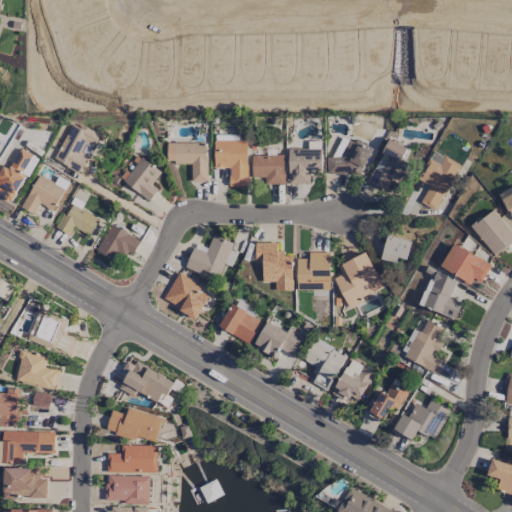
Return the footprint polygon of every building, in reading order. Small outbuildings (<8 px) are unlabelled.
[(54,159),(81,172),(99,133),(72,120),(54,159)] [(369,182),(387,190),(392,179),(403,184),(406,177),(404,176),(409,166),(402,163),(409,147),(388,138),(369,182)] [(214,167),(230,167),(229,185),(247,186),(248,140),(215,139),(214,167)] [(167,142),(167,163),(191,162),(192,181),(207,180),(207,142),(167,142)] [(327,156),(327,173),(367,171),(366,142),(344,143),(345,156),(327,156)] [(38,157),(21,148),(9,168),(6,167),(0,177),(0,194),(14,202),(38,157)] [(322,172),(322,148),(288,149),(289,183),(310,183),(310,172),(322,172)] [(285,183),(284,154),(251,155),(252,177),(265,176),(265,184),(285,183)] [(461,164),(446,155),(441,165),(430,158),(418,179),(430,185),(420,201),(435,210),(461,164)] [(158,188),(152,184),(162,170),(141,156),(123,182),(150,200),(158,188)] [(40,203),(54,210),(66,189),(39,174),(21,206),(34,214),(40,203)] [(511,185),(500,191),(511,218),(511,185)] [(55,227),(70,234),(74,226),(91,235),(100,218),(72,204),(67,214),(63,211),(55,227)] [(472,226),(495,255),(511,241),(511,231),(493,208),(472,226)] [(140,239),(112,223),(96,250),(113,260),(117,253),(128,259),(140,239)] [(193,247),(186,265),(219,278),(234,241),(214,233),(206,252),(193,247)] [(381,258),(397,262),(398,257),(406,259),(411,240),(387,234),(381,258)] [(293,289),(292,253),(278,253),(277,241),(255,242),(256,262),(262,262),(263,282),(276,281),(276,290),(293,289)] [(481,281),(491,264),(454,242),(440,266),(471,283),(474,277),(481,281)] [(330,251),(309,252),(309,257),(297,257),(297,290),(331,289),(330,251)] [(342,273),(334,277),(347,305),(384,288),(367,251),(338,265),(342,273)] [(450,298),(457,279),(434,270),(421,305),(456,318),(462,302),(450,298)] [(207,313),(218,294),(179,272),(163,299),(196,318),(201,310),(207,313)] [(219,325),(249,344),(263,321),(232,303),(219,325)] [(29,340),(68,354),(75,336),(65,332),(70,318),(41,307),(29,340)] [(408,360),(439,372),(444,357),(438,355),(443,342),(438,340),(443,326),(423,318),(408,360)] [(293,355),(305,334),(290,326),(287,331),(268,320),(253,346),(277,359),(282,349),(293,355)] [(311,382),(329,390),(346,353),(314,337),(303,360),(318,367),(311,382)] [(48,355),(22,350),(15,380),(56,389),(60,370),(45,366),(48,355)] [(119,388),(135,397),(138,392),(157,402),(162,392),(168,395),(175,381),(129,357),(123,368),(128,371),(119,388)] [(352,358),(335,388),(359,402),(376,372),(352,358)] [(381,391),(370,412),(384,419),(392,405),(399,408),(408,390),(401,386),(399,389),(390,384),(386,393),(381,391)] [(0,391),(0,425),(17,426),(18,388),(7,387),(7,392),(0,391)] [(52,394),(35,390),(32,404),(49,408),(52,394)] [(393,430),(412,440),(417,430),(435,439),(450,409),(430,400),(426,407),(415,402),(408,415),(402,413),(393,430)] [(156,443),(163,417),(128,407),(126,414),(112,410),(107,430),(156,443)] [(0,462),(23,463),(24,453),(54,453),(55,431),(3,430),(3,441),(0,440),(0,462)] [(108,453),(107,471),(158,472),(159,445),(122,444),(122,453),(108,453)] [(487,474),(500,478),(497,489),(511,493),(511,460),(507,459),(505,462),(492,458),(487,474)] [(47,497),(47,477),(40,477),(41,468),(4,467),(4,497),(47,497)] [(151,475),(107,475),(106,501),(151,502),(151,475)] [(337,511),(395,511),(396,510),(349,488),(337,511)]
